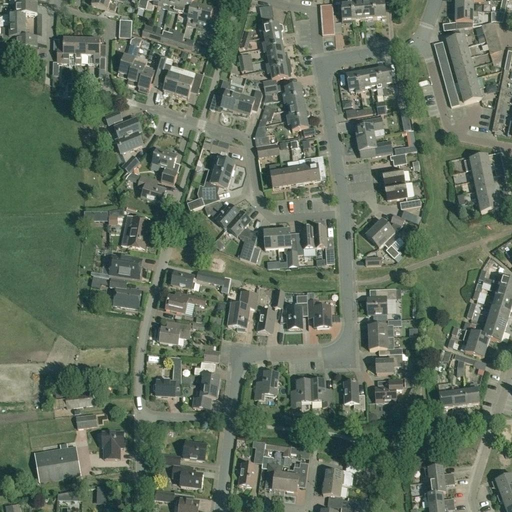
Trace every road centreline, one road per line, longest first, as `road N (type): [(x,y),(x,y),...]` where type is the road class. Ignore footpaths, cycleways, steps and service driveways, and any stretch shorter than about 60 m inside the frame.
road 1 (residential): [(342,213),(273,217),(256,197),(245,139),(125,102),(108,81),(109,21),(60,10),(61,0)]
road 2 (tertiary): [(228,423),(238,364),(344,354),(351,344),(342,213)]
road 3 (residential): [(142,420),(145,328),(179,199)]
road 4 (residential): [(419,40),(451,133),(511,147)]
road 5 (tertiary): [(342,213),(321,61)]
road 6 (unclassified): [(482,511),(477,474),(511,372)]
